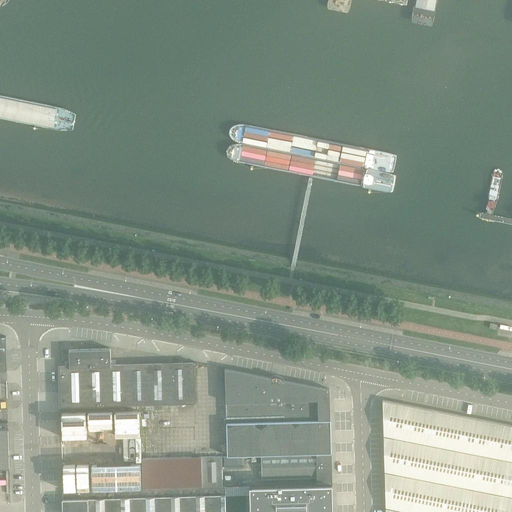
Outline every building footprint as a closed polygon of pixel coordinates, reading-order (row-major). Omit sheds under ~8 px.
[(195,403),(194,363),(111,365),(111,349),(69,350),(70,367),(59,367),(60,407),(195,403)] [(271,378),(225,369),(226,419),(284,417),(284,422),(331,420),(330,389),(282,380),(282,382),(272,382),(271,378)] [(511,511),(511,425),(383,400),(386,511),(511,511)] [(285,444),(284,422),(284,417),(226,419),(227,456),(261,456),(267,455),(267,445),(285,444)] [(331,420),(284,422),(285,444),(292,444),(292,455),(331,453),(331,420)] [(0,469),(10,469),(9,429),(8,423),(0,423),(0,469)] [(267,445),(267,455),(292,455),(292,444),(285,444),(267,445)] [(292,455),(267,455),(261,456),(262,480),(317,478),(317,484),(332,483),(332,477),(331,453),(292,455)] [(201,457),(202,487),(222,487),(221,457),(201,457)] [(333,511),(332,484),(250,487),(250,511),(333,511)] [(202,487),(64,491),(63,491),(63,500),(63,511),(222,511),(222,487),(202,487)]
